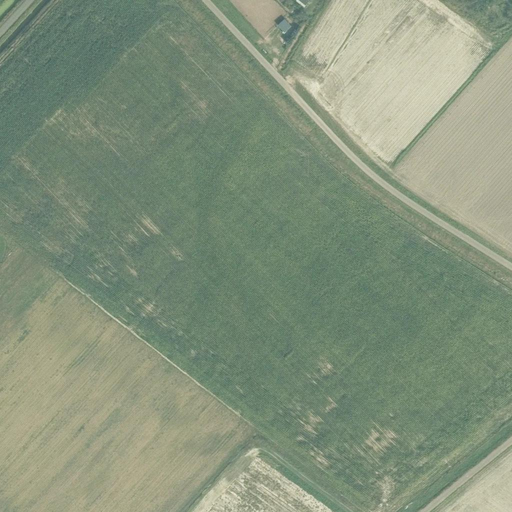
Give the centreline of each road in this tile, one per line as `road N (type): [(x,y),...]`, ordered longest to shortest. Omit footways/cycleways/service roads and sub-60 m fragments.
road 1 (unclassified): [(511,267),(366,170),(204,0)]
road 2 (track): [(193,511),(258,450),(348,511)]
